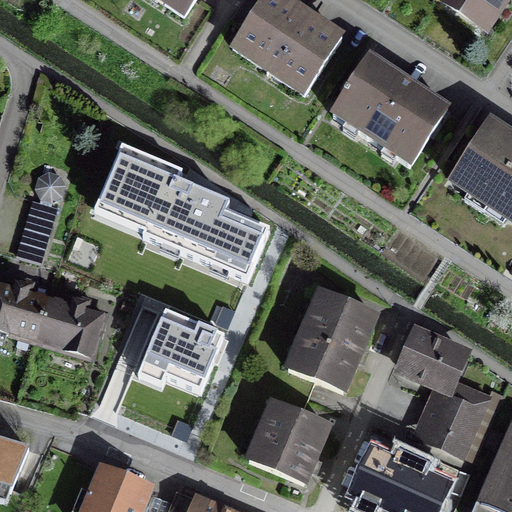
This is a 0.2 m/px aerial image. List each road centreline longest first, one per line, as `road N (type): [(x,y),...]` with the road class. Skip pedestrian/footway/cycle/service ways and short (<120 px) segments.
road 1 (residential): [(64,0),(511,293)]
road 2 (residential): [(406,306),(318,511)]
road 3 (residential): [(72,431),(279,511)]
road 4 (residential): [(345,0),(511,108)]
road 5 (residential): [(0,164),(30,62),(0,43)]
